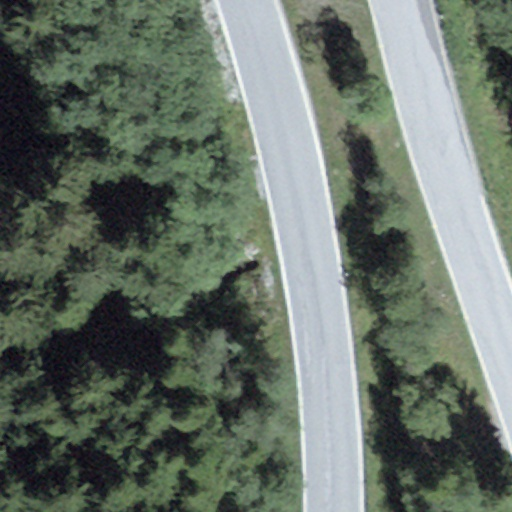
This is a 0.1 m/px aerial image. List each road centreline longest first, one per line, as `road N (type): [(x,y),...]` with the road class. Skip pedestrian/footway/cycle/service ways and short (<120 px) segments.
road 1 (tertiary): [(331,511),(316,296),(244,0)]
road 2 (tertiary): [(397,0),(511,368)]
